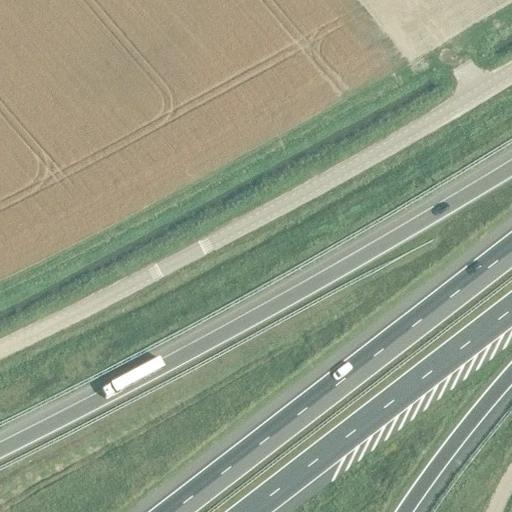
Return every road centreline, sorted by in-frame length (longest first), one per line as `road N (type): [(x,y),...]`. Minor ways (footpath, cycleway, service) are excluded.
road 1 (unclassified): [(0,352),(311,187),(511,69)]
road 2 (motorway): [(511,168),(265,311),(0,447)]
road 3 (motorway): [(511,249),(171,511)]
road 4 (motorway): [(249,511),(511,308)]
road 5 (motorway): [(404,511),(472,415),(511,375)]
